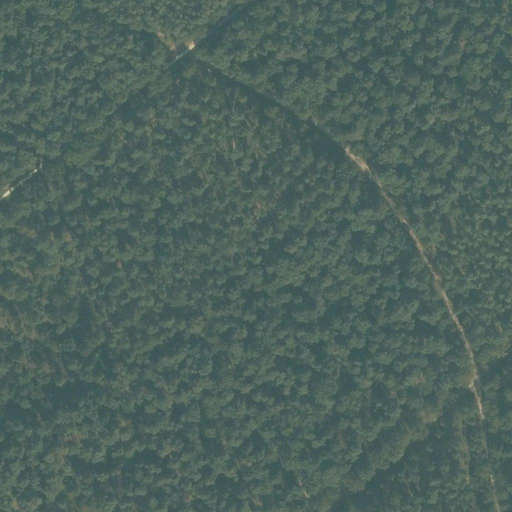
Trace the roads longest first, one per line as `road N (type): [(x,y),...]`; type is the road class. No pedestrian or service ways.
road 1 (track): [(263,94),(316,124),(394,199),(442,277),(482,374)]
road 2 (track): [(174,48),(0,188)]
road 3 (track): [(327,511),(482,374)]
road 4 (track): [(482,374),(504,511)]
